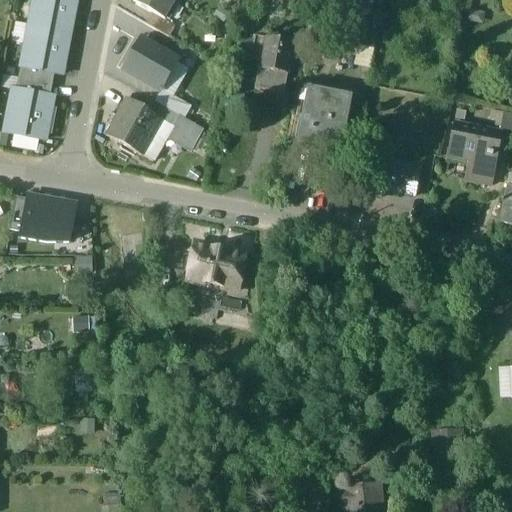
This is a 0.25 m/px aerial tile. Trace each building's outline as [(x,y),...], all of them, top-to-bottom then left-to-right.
[(70,35),(76,0),(33,0),(29,27),(70,35)] [(134,0),(132,4),(152,15),(164,22),(165,21),(176,0),(134,0)] [(164,22),(152,15),(146,25),(169,38),(175,27),(165,21),(164,22)] [(54,75),(62,76),(70,35),(29,27),(21,69),(54,75)] [(255,38),(241,35),(239,44),(253,47),(255,38)] [(267,40),(255,38),(253,47),(251,61),(262,63),(267,40)] [(292,44),(267,40),(262,63),(261,71),(258,70),(254,92),(283,97),(290,61),(289,61),(292,44)] [(123,72),(160,93),(178,62),(141,41),(123,72)] [(19,79),(52,86),(54,75),(21,69),(19,79)] [(52,86),(19,79),(16,91),(49,98),(52,86)] [(16,91),(13,90),(4,134),(45,141),(54,98),(49,98),(16,91)] [(351,100),(308,91),(297,147),(340,155),(351,100)] [(190,110),(160,93),(153,103),(173,114),(184,120),(190,110)] [(148,112),(126,100),(105,136),(152,163),(155,158),(171,127),(166,124),(161,122),(162,121),(148,112)] [(153,103),(148,112),(162,121),(161,122),(166,124),(173,114),(153,103)] [(184,120),(173,114),(166,124),(171,127),(173,129),(168,139),(191,152),(203,131),(184,120)] [(511,117),(503,115),(499,135),(501,135),(500,141),(511,142),(511,117)] [(499,135),(453,125),(446,163),(472,168),(468,185),(490,189),(500,141),(501,135),(499,135)] [(379,202),(381,193),(386,168),(387,163),(365,158),(357,198),(379,202)] [(418,174),(386,168),(381,193),(413,200),(418,174)] [(511,195),(511,202),(504,201),(499,225),(511,227),(511,195)] [(28,200),(15,198),(9,231),(22,234),(28,200)] [(67,248),(75,207),(28,199),(22,234),(21,240),(67,248)] [(246,256),(193,246),(186,281),(239,292),(246,256)] [(88,371),(74,373),(76,392),(90,391),(88,371)] [(461,433),(432,435),(436,489),(450,488),(450,481),(465,480),(461,433)] [(382,511),(379,487),(343,491),(343,492),(326,494),(325,487),(302,490),(304,511),(327,511),(328,511),(327,511),(339,511),(344,511),(382,511)]
